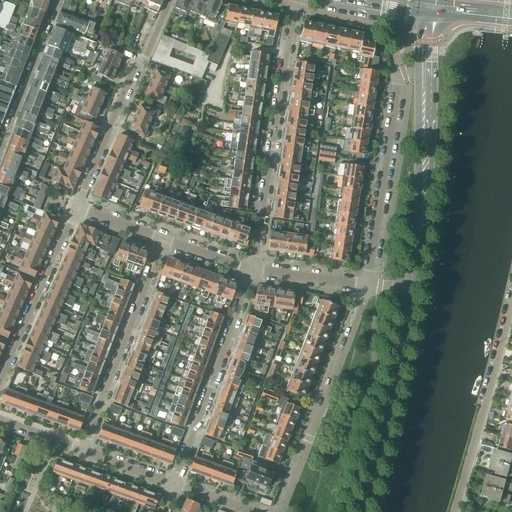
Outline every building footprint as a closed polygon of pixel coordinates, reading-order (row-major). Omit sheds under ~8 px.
[(32,0),(30,6),(45,12),(48,3),(40,0),(32,0)] [(64,0),(61,9),(67,12),(70,5),(71,0),(64,0)] [(147,0),(146,5),(144,8),(157,14),(162,0),(147,0)] [(187,11),(192,0),(176,0),(171,13),(184,18),(185,15),(186,16),(188,11),(187,11)] [(200,17),(207,0),(192,0),(187,11),(188,11),(186,16),(195,19),(196,15),(200,17)] [(207,0),(200,17),(196,27),(199,28),(200,29),(202,25),(204,20),(213,24),(222,0),(207,0)] [(16,6),(6,2),(2,1),(1,4),(0,3),(0,27),(6,30),(8,27),(16,6)] [(241,8),(228,6),(228,5),(226,22),(237,25),(241,8)] [(30,6),(26,16),(41,22),(45,12),(30,6)] [(241,8),(237,25),(243,26),(243,29),(249,30),(247,38),(241,37),(240,42),(246,43),(254,11),(241,8)] [(96,24),(60,10),(55,23),(84,35),(83,38),(95,43),(98,36),(92,34),(96,24)] [(254,11),(246,43),(253,44),(255,33),(261,35),(261,30),(262,30),(266,13),(254,11)] [(266,13),(262,30),(269,32),(268,36),(266,46),(272,47),(273,45),(278,16),(266,13)] [(41,22),(26,16),(22,25),(37,31),(41,22)] [(16,26),(19,20),(13,18),(11,24),(16,26)] [(219,21),(214,31),(220,33),(222,28),(224,23),(219,21)] [(311,44),(315,24),(303,22),(299,41),(311,44)] [(327,27),(315,24),(311,44),(323,46),(327,27)] [(37,31),(22,25),(21,28),(15,26),(12,28),(8,26),(6,30),(7,30),(34,40),(37,31)] [(54,27),(50,35),(86,50),(87,46),(72,39),(73,34),(54,27)] [(327,27),(323,46),(335,49),(339,30),(327,27)] [(232,32),(223,28),(222,28),(220,33),(230,38),(232,32)] [(34,40),(7,30),(6,35),(17,38),(15,42),(30,48),(34,40)] [(339,30),(335,49),(347,51),(351,32),(339,30)] [(230,38),(220,33),(214,31),(214,32),(218,34),(216,38),(228,43),(230,38)] [(358,53),(362,36),(363,35),(351,32),(347,51),(358,53)] [(50,35),(47,45),(66,52),(68,48),(80,53),(84,55),(86,50),(50,35)] [(201,79),(209,62),(207,61),(207,60),(209,55),(174,40),(175,38),(171,36),(170,38),(162,35),(151,61),(193,76),(196,77),(201,79)] [(362,36),(358,57),(364,58),(363,62),(356,61),(355,69),(362,70),(370,70),(372,57),(375,57),(376,51),(373,51),(375,43),(366,41),(367,37),(362,36)] [(114,45),(115,45),(122,47),(124,41),(115,38),(114,45)] [(216,38),(214,44),(225,49),(228,43),(216,38)] [(30,48),(15,42),(15,43),(11,41),(10,44),(4,42),(2,46),(27,56),(30,48)] [(225,49),(214,44),(211,49),(223,54),(225,49)] [(47,45),(43,54),(71,66),(73,60),(63,56),(64,53),(66,54),(66,52),(47,45)] [(104,59),(103,62),(118,68),(123,56),(121,55),(123,49),(115,45),(113,49),(110,48),(104,59)] [(27,56),(2,46),(0,50),(10,54),(9,57),(25,63),(27,56)] [(223,54),(211,49),(209,55),(221,60),(223,54)] [(236,55),(236,59),(268,64),(269,56),(268,55),(268,54),(250,52),(249,55),(244,55),(244,56),(236,55)] [(43,54),(40,62),(57,69),(58,66),(69,70),(71,66),(43,54)] [(25,63),(9,57),(4,55),(2,59),(0,58),(0,62),(21,71),(25,63)] [(221,60),(209,55),(207,60),(207,61),(209,62),(218,65),(221,60)] [(268,64),(236,59),(234,59),(233,62),(242,63),(242,65),(247,66),(247,70),(267,73),(268,64)] [(21,71),(0,62),(0,67),(4,69),(3,73),(18,79),(21,71)] [(57,69),(40,62),(37,70),(69,83),(70,80),(67,79),(67,78),(55,74),(57,69)] [(118,68),(103,62),(102,64),(96,76),(102,78),(102,76),(112,81),(118,68)] [(293,71),(324,76),(324,73),(320,72),(320,71),(313,70),(314,65),(296,62),(296,63),(295,64),(293,71)] [(151,82),(171,91),(173,88),(166,85),(171,74),(167,72),(166,74),(156,69),(151,82)] [(37,70),(34,78),(51,85),(52,82),(73,90),(74,89),(75,86),(69,84),(69,83),(37,70)] [(235,74),(235,78),(265,82),(267,73),(247,70),(246,75),(240,74),(240,75),(235,74)] [(370,70),(362,70),(360,81),(376,84),(378,72),(370,70)] [(324,76),(293,71),(292,80),(312,83),(312,79),(319,80),(319,78),(324,79),(324,76)] [(18,79),(3,73),(1,76),(0,75),(0,80),(15,87),(18,79)] [(99,82),(101,78),(96,76),(97,76),(93,74),(91,78),(99,82)] [(74,86),(77,78),(72,76),(69,84),(74,86)] [(201,79),(196,77),(193,82),(204,88),(207,82),(201,79)] [(34,78),(30,87),(63,100),(64,97),(60,95),(60,94),(49,90),(51,85),(34,78)] [(265,82),(235,78),(234,82),(245,84),(244,88),(264,91),(265,82)] [(15,87),(0,80),(0,91),(12,96),(15,87)] [(312,83),(292,80),(291,90),(321,94),(322,91),(317,90),(317,89),(311,88),(312,83)] [(374,96),(376,84),(360,82),(360,81),(358,93),(359,93),(358,94),(374,96)] [(171,91),(151,82),(145,94),(155,99),(154,100),(165,105),(168,98),(162,96),(164,91),(170,94),(171,91)] [(204,88),(193,82),(190,88),(202,93),(204,88)] [(97,87),(93,86),(86,100),(101,106),(106,94),(96,89),(97,87)] [(63,100),(30,87),(28,94),(45,101),(46,98),(57,103),(59,99),(63,101),(63,100)] [(202,93),(190,88),(188,93),(199,98),(202,93)] [(263,101),(264,91),(244,88),(244,93),(238,92),(237,94),(233,93),(232,96),(263,101)] [(326,95),(321,94),(291,90),(289,99),(309,102),(310,97),(316,98),(316,97),(325,98),(326,95)] [(12,96),(0,91),(0,102),(8,105),(12,96)] [(199,98),(188,93),(185,98),(196,104),(199,98)] [(358,93),(356,105),(356,106),(372,108),(374,96),(358,94),(359,93),(358,93)] [(28,94),(24,102),(53,114),(54,111),(43,106),(45,101),(28,94)] [(263,101),(232,96),(232,99),(236,100),(236,101),(242,102),(242,107),(261,110),(263,101)] [(309,102),(289,99),(288,108),(323,113),(323,110),(314,108),(314,107),(308,106),(309,102)] [(86,100),(80,114),(75,112),(73,117),(76,118),(90,124),(93,118),(95,119),(101,106),(86,100)] [(8,105),(0,102),(0,113),(4,115),(8,105)] [(53,114),(24,102),(21,110),(38,117),(39,114),(53,119),(55,114),(53,114)] [(140,105),(135,117),(155,127),(157,124),(151,121),(156,110),(151,107),(152,105),(144,102),(143,103),(142,103),(141,105),(140,105)] [(356,105),(354,117),(355,117),(371,120),(372,108),(356,106),(356,105)] [(261,110),(242,107),(241,111),(235,110),(235,112),(224,110),(223,113),(260,119),(261,110)] [(288,108),(287,117),(306,120),(307,115),(313,116),(313,115),(323,116),(323,113),(288,108)] [(38,117),(21,110),(18,118),(50,131),(52,127),(46,124),(45,125),(36,121),(38,117)] [(259,128),(260,119),(228,114),(228,118),(234,119),(233,124),(259,128)] [(155,127),(135,117),(129,130),(139,134),(138,136),(143,138),(148,126),(154,129),(155,127)] [(287,117),(285,126),(316,131),(320,132),(320,128),(312,127),(311,125),(306,125),(306,120),(287,117)] [(369,132),(371,120),(355,117),(354,117),(352,129),(353,129),(369,132)] [(50,131),(18,118),(15,126),(32,133),(33,130),(48,136),(50,131)] [(90,124),(76,118),(74,123),(80,125),(81,124),(82,124),(79,131),(95,138),(100,128),(90,124)] [(257,137),(259,128),(233,124),(232,128),(227,127),(226,132),(257,137)] [(32,133),(15,126),(12,134),(40,145),(41,145),(42,142),(30,137),(32,133)] [(285,126),(284,135),(304,138),(304,133),(310,134),(311,132),(316,133),(316,131),(285,126)] [(183,127),(180,135),(185,137),(188,130),(183,127)] [(367,144),(369,132),(353,129),(352,129),(351,141),(367,144)] [(95,138),(79,131),(76,138),(75,138),(75,136),(69,133),(67,138),(91,148),(95,138)] [(257,137),(226,132),(222,131),(222,136),(237,139),(236,143),(256,146),(257,137)] [(40,145),(12,134),(9,142),(26,149),(27,146),(38,150),(39,149),(40,146),(40,145)] [(119,135),(113,148),(137,159),(139,154),(130,150),(133,141),(119,135)] [(304,138),(284,135),(283,144),(313,148),(314,146),(309,145),(309,144),(303,143),(304,138)] [(91,148),(67,138),(65,142),(71,145),(72,143),(74,143),(71,150),(87,157),(91,148)] [(367,144),(351,141),(349,153),(365,156),(367,144)] [(26,149),(9,142),(6,150),(31,160),(30,161),(41,166),(43,161),(24,154),(26,149)] [(224,147),(224,150),(255,155),(256,146),(236,143),(236,147),(230,147),(229,148),(224,147)] [(283,144),(281,153),(301,156),(302,152),(307,153),(308,151),(312,152),(312,153),(316,153),(317,149),(313,148),(283,144)] [(319,154),(335,157),(336,148),(320,145),(319,154)] [(137,159),(113,148),(109,157),(124,164),(126,159),(135,163),(137,159)] [(6,150),(3,158),(21,165),(22,162),(29,165),(30,161),(31,160),(6,150)] [(61,152),(59,157),(82,167),(87,157),(71,150),(67,158),(66,157),(67,155),(61,152)] [(253,164),(255,156),(255,155),(224,150),(224,154),(228,154),(228,156),(234,157),(233,161),(253,164)] [(281,153),(280,162),(311,167),(311,164),(306,163),(306,162),(300,161),(301,156),(281,153)] [(335,157),(319,154),(318,161),(334,163),(335,157)] [(82,167),(59,157),(57,162),(63,164),(64,162),(65,163),(63,169),(79,176),(82,167)] [(124,164),(109,157),(105,166),(128,177),(130,172),(122,169),(124,164)] [(3,158),(0,164),(0,166),(27,179),(34,182),(36,177),(19,170),(21,165),(3,158)] [(168,164),(161,161),(157,172),(164,174),(168,164)] [(252,174),(253,164),(233,161),(233,166),(227,165),(226,166),(222,166),(221,169),(252,174)] [(50,164),(45,162),(38,176),(43,178),(50,164)] [(314,167),(311,167),(280,162),(279,171),(298,174),(299,170),(305,171),(305,170),(314,171),(314,167)] [(347,165),(346,171),(344,171),(343,177),(345,177),(361,180),(363,167),(347,165)] [(27,179),(0,166),(0,175),(14,181),(16,178),(25,182),(27,179)] [(128,177),(105,166),(100,176),(116,183),(118,178),(127,182),(127,181),(134,184),(136,180),(133,179),(128,177)] [(79,176),(63,169),(57,167),(51,181),(71,189),(74,188),(79,176)] [(252,174),(221,169),(221,172),(226,173),(226,174),(232,175),(231,180),(251,183),(252,174)] [(297,179),(298,174),(279,171),(277,181),(312,186),(312,183),(303,181),(304,180),(297,179)] [(13,186),(14,181),(0,175),(0,184),(21,194),(24,196),(26,192),(22,191),(23,190),(13,186)] [(100,176),(96,185),(120,196),(123,191),(114,187),(116,183),(100,176)] [(345,177),(343,189),(359,191),(361,180),(345,177)] [(251,183),(231,180),(224,179),(223,184),(219,184),(219,187),(249,192),(251,183)] [(148,210),(159,182),(155,181),(154,186),(152,185),(150,192),(146,190),(139,207),(140,207),(141,209),(144,210),(145,209),(148,210)] [(277,181),(276,190),(295,193),(296,188),(302,189),(303,188),(311,189),(312,186),(277,181)] [(162,183),(159,182),(148,210),(151,211),(151,213),(155,214),(156,213),(157,213),(164,195),(159,194),(161,189),(160,188),(162,183)] [(0,184),(0,193),(8,197),(9,195),(19,199),(21,194),(0,184)] [(39,192),(45,194),(48,189),(46,186),(42,184),(39,192)] [(120,196),(96,185),(92,195),(107,201),(109,196),(118,200),(120,196)] [(248,201),(249,192),(219,187),(218,190),(223,191),(223,192),(229,193),(228,198),(248,201)] [(164,195),(157,213),(158,214),(158,215),(162,217),(163,216),(166,217),(176,189),(173,188),(171,192),(170,192),(168,197),(164,195)] [(176,189),(166,217),(169,218),(169,219),(173,220),(174,220),(181,202),(177,200),(178,195),(177,195),(179,190),(176,189)] [(343,189),(341,200),(357,203),(359,191),(343,189)] [(295,197),(295,193),(276,190),(274,199),(305,204),(309,204),(310,201),(301,199),(301,198),(295,197)] [(45,194),(39,192),(36,199),(43,202),(45,194)] [(8,197),(0,193),(0,203),(17,211),(21,213),(23,208),(6,201),(8,197)] [(181,202),(174,220),(175,220),(175,221),(179,223),(180,222),(183,223),(193,195),(190,194),(188,199),(187,198),(185,203),(181,202)] [(196,196),(193,195),(183,223),(186,224),(186,225),(190,227),(191,226),(192,226),(198,208),(194,207),(196,201),(195,201),(196,196)] [(247,206),(248,201),(228,198),(228,202),(222,201),(217,201),(216,202),(219,206),(221,206),(245,210),(246,207),(247,206)] [(43,202),(36,199),(32,207),(39,210),(43,202)] [(305,204),(274,199),(273,208),(293,211),(293,206),(300,207),(300,206),(305,207),(305,204)] [(198,208),(192,226),(193,228),(196,229),(197,228),(200,229),(210,201),(208,200),(206,205),(204,204),(202,210),(198,208)] [(357,203),(341,200),(339,212),(355,215),(357,203)] [(213,202),(210,201),(200,229),(203,230),(203,232),(207,233),(208,232),(209,232),(215,214),(211,213),(213,208),(212,207),(213,202)] [(17,211),(0,203),(0,212),(2,213),(3,210),(15,215),(17,211)] [(293,211),(273,208),(272,213),(273,214),(273,218),(297,221),(298,216),(292,215),(293,211)] [(220,216),(215,214),(209,232),(210,233),(210,234),(214,235),(215,235),(217,236),(227,209),(223,209),(220,216)] [(227,209),(217,236),(220,237),(221,238),(224,239),(225,238),(226,239),(232,221),(228,219),(231,210),(227,209)] [(34,214),(32,218),(56,229),(60,219),(44,212),(41,220),(39,219),(40,216),(34,214)] [(339,212),(337,224),(353,227),(355,215),(339,212)] [(232,221),(226,239),(227,239),(227,240),(231,242),(232,241),(235,242),(243,218),(239,217),(237,222),(232,221)] [(56,229),(32,218),(30,223),(36,226),(37,224),(38,224),(35,231),(51,238),(56,229)] [(243,218),(235,242),(238,243),(238,244),(242,246),(243,245),(246,246),(248,238),(246,238),(250,228),(245,226),(247,220),(243,218)] [(6,222),(0,220),(0,227),(12,232),(14,228),(15,226),(6,222)] [(277,251),(280,221),(276,220),(274,232),(269,231),(267,249),(268,251),(272,251),(274,250),(277,251)] [(280,221),(277,251),(279,251),(280,252),(283,253),(285,252),(288,233),(283,232),(285,222),(280,221)] [(298,226),(295,253),(297,254),(298,255),(302,256),(303,255),(305,255),(307,237),(302,236),(303,227),(305,224),(299,223),(298,226)] [(353,227),(337,224),(336,224),(335,230),(336,230),(335,236),(352,239),(353,227)] [(78,226),(74,237),(89,243),(95,246),(97,242),(100,243),(98,247),(100,248),(101,249),(113,254),(119,240),(81,225),(78,226)] [(293,234),(288,233),(285,252),(286,253),(290,254),(292,253),(295,253),(298,226),(294,226),(293,234)] [(25,234),(24,238),(47,248),(51,238),(35,231),(32,239),(30,238),(31,236),(26,233),(25,234)] [(335,236),(334,248),(333,248),(350,251),(352,239),(335,236)] [(74,237),(70,246),(94,256),(96,252),(87,248),(89,243),(74,237)] [(47,248),(24,238),(22,243),(27,245),(28,243),(30,244),(26,251),(43,258),(47,248)] [(124,263),(130,245),(129,244),(126,242),(125,243),(122,242),(111,270),(115,271),(116,266),(118,267),(120,262),(124,263)] [(318,246),(308,244),(306,255),(312,256),(313,252),(317,252),(318,246)] [(130,245),(124,263),(128,265),(126,270),(128,271),(126,275),(129,276),(139,248),(136,247),(136,246),(132,245),(131,246),(130,245)] [(94,256),(70,246),(66,255),(81,261),(83,257),(92,261),(94,256)] [(139,248),(129,276),(132,277),(134,273),(135,273),(137,267),(142,269),(148,252),(148,251),(147,251),(147,250),(143,249),(142,249),(139,248)] [(333,248),(333,253),(332,260),(348,263),(350,251),(333,248)] [(43,258),(26,251),(23,258),(22,257),(23,255),(17,253),(15,258),(38,268),(43,258)] [(66,255),(62,264),(77,271),(79,266),(88,270),(90,265),(81,261),(66,255)] [(38,268),(15,258),(13,262),(19,264),(20,262),(22,263),(18,271),(34,278),(38,268)] [(166,290),(176,262),(173,261),(173,259),(169,258),(168,259),(167,259),(161,275),(166,277),(163,283),(165,284),(163,288),(166,290)] [(176,262),(166,290),(169,290),(170,286),(172,286),(174,281),(178,283),(185,265),(184,264),(184,263),(180,262),(179,263),(176,262)] [(62,264),(58,274),(82,284),(83,279),(75,276),(77,271),(62,264)] [(185,265),(178,283),(182,284),(179,295),(183,296),(184,296),(194,268),(190,267),(190,265),(186,264),(185,265)] [(196,289),(202,271),(201,271),(201,269),(197,268),(196,269),(194,268),(184,296),(183,299),(185,300),(188,292),(189,293),(191,287),(196,289)] [(203,271),(202,271),(196,289),(200,290),(198,296),(199,296),(196,305),(199,306),(200,302),(211,274),(208,273),(207,272),(204,270),(203,271)] [(7,275),(5,279),(29,290),(33,280),(17,273),(14,280),(12,279),(13,277),(7,275)] [(58,274),(54,283),(69,289),(71,285),(80,288),(82,284),(58,274)] [(213,275),(211,274),(200,302),(203,303),(205,298),(206,299),(208,294),(213,295),(220,277),(218,277),(218,276),(214,274),(213,275)] [(102,282),(106,283),(131,293),(132,290),(134,290),(135,287),(134,285),(135,284),(120,279),(119,283),(104,277),(102,282)] [(220,277),(213,295),(217,297),(215,302),(216,302),(215,307),(218,308),(228,280),(225,279),(225,278),(221,277),(220,277)] [(29,290),(5,279),(3,284),(9,286),(10,284),(12,285),(8,292),(25,299),(29,290)] [(230,281),(228,280),(218,308),(220,309),(222,304),(223,305),(226,299),(231,300),(236,284),(236,283),(235,283),(235,282),(231,280),(230,281)] [(54,283),(49,292),(74,303),(76,298),(67,294),(69,289),(54,283)] [(109,295),(114,296),(129,302),(131,298),(130,296),(131,293),(106,283),(104,288),(111,290),(109,295)] [(262,318),(267,288),(264,288),(263,286),(259,286),(258,287),(257,287),(256,296),(254,296),(253,304),(260,305),(258,317),(262,318)] [(267,288),(262,318),(266,320),(267,313),(268,308),(273,308),(276,289),(275,288),(271,287),(269,288),(267,288)] [(276,289),(273,308),(278,309),(277,315),(278,315),(277,323),(279,324),(280,324),(285,291),(282,290),(281,289),(278,288),(276,289)] [(287,291),(285,291),(280,324),(283,325),(284,316),(286,316),(287,310),(292,310),(294,292),(293,290),(289,290),(287,291)] [(0,294),(0,300),(20,309),(25,299),(8,292),(5,300),(4,299),(5,297),(0,294)] [(49,292),(45,302),(61,308),(63,303),(72,307),(74,303),(49,292)] [(167,302),(169,298),(169,297),(155,292),(155,293),(154,293),(153,296),(153,299),(152,301),(174,309),(175,305),(167,302)] [(296,292),(294,309),(301,310),(303,293),(296,292)] [(129,302),(114,296),(112,301),(104,297),(102,302),(125,310),(126,307),(127,306),(129,302)] [(316,312),(333,318),(338,307),(317,299),(316,304),(318,305),(316,312)] [(20,309),(0,300),(0,305),(1,306),(1,304),(3,304),(0,311),(16,319),(20,309)] [(150,304),(148,309),(163,314),(164,310),(172,313),(174,309),(152,301),(151,304),(150,304)] [(61,308),(45,302),(41,311),(65,321),(67,317),(59,313),(61,308)] [(125,310),(102,302),(101,305),(109,309),(108,313),(122,319),(124,314),(124,313),(125,310)] [(163,314),(148,309),(146,313),(147,314),(146,317),(164,325),(166,321),(161,319),(163,314)] [(0,323),(12,329),(16,319),(0,311),(0,323)] [(41,311),(37,320),(53,327),(55,322),(63,325),(65,321),(41,311)] [(202,319),(207,321),(221,326),(222,323),(223,322),(224,319),(224,318),(224,317),(210,312),(209,317),(203,315),(202,319)] [(333,318),(316,312),(311,322),(329,330),(333,318)] [(121,323),(122,319),(108,313),(106,317),(97,314),(96,318),(118,327),(119,324),(121,323)] [(246,321),(245,324),(267,332),(270,333),(272,329),(265,326),(265,327),(260,325),(262,320),(248,315),(247,316),(246,317),(245,320),(246,321)] [(164,325),(146,317),(144,321),(143,321),(141,325),(156,331),(158,327),(163,329),(164,325)] [(118,327),(96,318),(95,321),(96,323),(98,323),(103,325),(101,330),(116,336),(118,331),(117,330),(118,327)] [(207,321),(202,319),(199,318),(198,322),(200,323),(199,327),(219,334),(220,330),(220,329),(221,326),(207,321)] [(296,321),(290,319),(287,327),(294,329),(296,321)] [(53,327),(37,320),(33,329),(58,340),(66,344),(71,345),(74,338),(62,333),(61,336),(59,336),(59,335),(51,331),(53,327)] [(311,322),(307,334),(325,341),(329,330),(311,322)] [(12,329),(0,323),(0,335),(7,338),(12,329)] [(267,332),(245,324),(243,327),(242,328),(241,332),(256,337),(257,333),(265,336),(267,332)] [(156,331),(141,325),(140,330),(140,331),(139,334),(158,341),(161,343),(162,339),(154,335),(156,331)] [(179,330),(175,329),(167,326),(166,328),(174,331),(172,337),(176,339),(179,330)] [(219,334),(199,327),(197,332),(195,331),(193,335),(215,343),(216,340),(217,339),(219,334)] [(291,336),(294,329),(287,327),(284,334),(291,336)] [(33,329),(29,338),(45,345),(51,347),(53,343),(56,344),(58,340),(33,329)] [(116,336),(101,330),(99,334),(95,332),(93,337),(112,344),(113,341),(114,340),(116,336)] [(261,339),(256,337),(241,332),(239,337),(240,338),(239,341),(258,348),(261,339)] [(137,338),(135,342),(150,348),(151,344),(159,347),(161,343),(158,341),(139,334),(138,337),(137,338)] [(307,334),(303,346),(320,352),(325,341),(307,334)] [(215,343),(193,335),(192,339),(195,340),(193,345),(213,352),(214,347),(214,346),(215,343)] [(112,344),(93,337),(91,340),(96,342),(95,347),(109,352),(111,348),(111,347),(112,344)] [(45,345),(29,338),(25,348),(50,358),(51,354),(43,350),(45,345)] [(258,348),(239,341),(237,344),(236,345),(235,349),(250,354),(255,356),(258,348)] [(153,354),(155,350),(135,342),(133,347),(134,348),(132,351),(151,359),(154,360),(156,355),(153,354)] [(287,346),(281,343),(278,350),(284,353),(287,346)] [(187,352),(209,359),(210,357),(211,356),(213,352),(193,345),(191,349),(188,348),(187,352)] [(320,352),(303,346),(298,357),(316,364),(320,352)] [(88,349),(86,353),(105,361),(107,357),(108,357),(109,352),(95,347),(93,351),(88,349)] [(50,358),(25,348),(21,357),(37,364),(39,359),(48,363),(50,358)] [(250,354),(235,349),(233,354),(233,355),(232,358),(251,365),(253,361),(248,359),(250,354)] [(282,359),(284,353),(278,350),(276,357),(282,359)] [(130,355),(128,359),(143,365),(146,366),(147,361),(153,364),(154,360),(151,359),(132,351),(131,354),(130,355)] [(207,363),(209,359),(187,352),(186,356),(187,356),(186,361),(206,369),(208,364),(207,363)] [(105,361),(86,353),(85,357),(90,359),(88,364),(103,369),(105,365),(104,364),(105,361)] [(37,364),(21,357),(17,367),(33,374),(41,377),(43,372),(35,369),(37,364)] [(298,357),(294,368),(312,375),(316,364),(298,357)] [(251,365),(232,358),(231,361),(230,362),(228,366),(243,371),(245,367),(250,369),(251,365)] [(127,365),(126,368),(145,375),(146,371),(141,369),(143,365),(128,359),(127,364),(127,365)] [(205,373),(206,369),(186,361),(182,369),(203,376),(203,374),(205,373)] [(103,369),(88,364),(86,368),(72,362),(70,367),(71,367),(80,370),(99,377),(100,374),(101,374),(103,369)] [(273,364),(270,371),(276,373),(279,366),(273,364)] [(68,375),(71,367),(70,367),(67,365),(63,373),(68,375)] [(227,372),(226,375),(240,380),(245,382),(247,378),(242,376),(243,371),(228,366),(227,371),(227,372)] [(123,372),(122,376),(136,382),(138,377),(143,379),(145,375),(126,368),(125,371),(123,372)] [(312,375),(294,368),(290,379),(307,386),(312,375)] [(201,380),(203,376),(182,369),(179,377),(185,380),(200,385),(202,381),(201,380)] [(99,377),(80,370),(76,378),(82,380),(96,386),(98,382),(98,380),(99,377)] [(276,374),(270,371),(267,379),(273,381),(276,374)] [(65,384),(68,375),(63,373),(59,381),(64,383),(65,384)] [(224,380),(223,383),(242,390),(244,386),(239,384),(240,380),(226,375),(225,376),(224,379),(224,380)] [(121,382),(119,385),(138,392),(140,388),(135,386),(136,382),(122,376),(120,381),(121,382)] [(307,386),(290,379),(285,391),(303,397),(307,386)] [(80,385),(75,383),(73,387),(92,394),(94,391),(95,391),(96,386),(82,380),(80,385)] [(200,385),(185,380),(184,384),(179,382),(177,387),(196,393),(197,391),(199,390),(200,385)] [(221,387),(219,391),(234,397),(236,392),(241,394),(242,390),(223,383),(222,386),(221,387)] [(12,407),(19,386),(16,385),(14,392),(7,390),(1,403),(12,407)] [(138,392),(119,385),(118,388),(117,388),(115,392),(130,398),(132,394),(137,396),(138,392)] [(19,386),(12,407),(23,410),(28,397),(25,396),(27,389),(19,386)] [(196,393),(177,387),(176,391),(181,393),(179,397),(194,402),(196,398),(195,397),(196,393)] [(150,396),(154,398),(157,391),(151,389),(148,396),(150,396)] [(276,403),(279,395),(263,390),(261,397),(276,403)] [(51,405),(45,403),(49,393),(44,391),(42,395),(42,394),(35,414),(46,418),(51,405)] [(218,397),(217,400),(236,407),(238,403),(233,401),(234,397),(219,391),(218,396),(218,397)] [(130,398),(115,392),(113,397),(114,399),(113,402),(131,409),(133,405),(128,403),(130,398)] [(28,397),(23,410),(35,414),(42,394),(37,393),(35,399),(28,397)] [(92,397),(81,393),(79,400),(83,402),(89,405),(92,397)] [(174,395),(171,403),(190,410),(191,408),(192,407),(194,402),(179,397),(174,395)] [(288,399),(279,395),(276,403),(282,408),(279,414),(295,420),(299,408),(286,403),(288,399)] [(55,407),(51,405),(46,418),(57,422),(64,402),(58,400),(55,407)] [(215,404),(213,408),(228,414),(230,409),(235,411),(236,407),(217,400),(216,403),(215,404)] [(68,404),(64,402),(57,422),(68,426),(73,413),(66,411),(68,404)] [(87,411),(89,405),(83,402),(81,409),(87,411)] [(190,410),(171,403),(170,408),(175,410),(173,414),(188,419),(190,415),(189,414),(190,410)] [(122,408),(111,404),(108,411),(119,416),(122,408)] [(155,417),(158,409),(153,407),(149,415),(155,417)] [(212,414),(211,417),(233,425),(235,421),(226,418),(228,414),(213,408),(211,413),(212,414)] [(188,419),(173,414),(168,412),(165,421),(184,428),(185,425),(186,424),(188,419)] [(84,417),(73,413),(68,426),(79,431),(84,417)] [(279,414),(275,425),(290,431),(295,420),(279,414)] [(233,425),(211,417),(210,420),(209,421),(207,425),(222,431),(224,426),(232,429),(233,425)] [(109,441),(113,428),(103,424),(98,437),(109,441)] [(511,425),(506,424),(505,425),(503,424),(502,425),(501,428),(502,430),(503,430),(502,435),(511,437),(511,425)] [(124,432),(119,445),(130,449),(134,435),(129,434),(132,427),(126,425),(125,430),(124,432)] [(227,433),(222,431),(207,425),(205,430),(206,431),(205,435),(224,441),(225,437),(226,437),(227,433)] [(290,431),(275,425),(271,436),(286,442),(290,431)] [(169,434),(180,438),(183,431),(172,427),(169,434)] [(124,432),(113,428),(109,441),(119,445),(124,432)] [(134,435),(130,449),(140,452),(147,433),(142,431),(140,437),(134,435)] [(147,433),(140,452),(150,456),(155,443),(150,441),(152,435),(147,433)] [(286,442),(271,436),(267,434),(264,439),(269,441),(266,447),(282,453),(286,442)] [(511,437),(502,435),(501,440),(499,440),(498,441),(497,444),(498,445),(500,446),(499,447),(511,450),(511,437)] [(210,449),(213,441),(203,437),(200,445),(204,447),(210,448),(210,449)] [(155,443),(150,456),(161,460),(168,440),(163,439),(160,445),(155,443)] [(0,453),(1,454),(4,448),(7,450),(9,445),(6,444),(6,443),(0,440),(0,453)] [(168,440),(161,460),(171,464),(176,450),(171,449),(173,442),(168,440)] [(15,460),(20,462),(26,447),(18,444),(14,455),(17,456),(15,460)] [(282,453),(266,447),(262,458),(277,464),(278,464),(282,453)] [(242,458),(251,461),(254,454),(238,448),(235,456),(242,458)] [(493,452),(491,460),(511,466),(511,463),(511,454),(501,452),(500,454),(493,452)] [(200,474),(207,455),(202,453),(200,459),(195,457),(190,470),(200,474)] [(213,457),(207,455),(200,474),(211,478),(215,464),(210,463),(213,457)] [(240,467),(249,471),(246,479),(260,485),(259,486),(265,488),(265,487),(266,487),(272,474),(251,465),(253,462),(251,461),(242,458),(240,462),(242,462),(240,467)] [(57,459),(52,473),(62,476),(67,462),(57,459)] [(215,464),(211,478),(221,482),(228,462),(223,460),(220,466),(215,464)] [(511,466),(491,460),(489,469),(496,471),(495,474),(507,478),(508,475),(511,476),(511,468),(510,468),(511,466)] [(67,462),(62,476),(72,480),(77,466),(67,462)] [(233,464),(228,462),(221,482),(232,485),(239,466),(233,464)] [(77,466),(72,480),(78,482),(82,483),(86,469),(77,466)] [(86,469),(82,483),(91,487),(96,473),(86,469)] [(96,473),(91,487),(101,490),(104,491),(109,477),(106,476),(96,473)] [(6,483),(12,486),(15,478),(10,476),(6,483)] [(109,477),(104,491),(114,495),(119,481),(109,477)] [(484,486),(504,491),(504,489),(511,490),(511,480),(510,483),(506,482),(506,481),(494,477),(493,479),(486,477),(484,486)] [(119,481),(114,495),(124,499),(129,485),(119,481)] [(129,485),(124,499),(134,502),(139,488),(129,485)] [(504,491),(484,486),(482,495),(493,498),(492,500),(500,502),(501,501),(509,503),(511,496),(503,493),(504,491)] [(139,488),(134,502),(138,504),(144,506),(149,492),(139,488)] [(149,492),(144,506),(154,509),(159,495),(149,492)] [(186,499),(181,510),(185,511),(196,511),(199,505),(186,499)]
